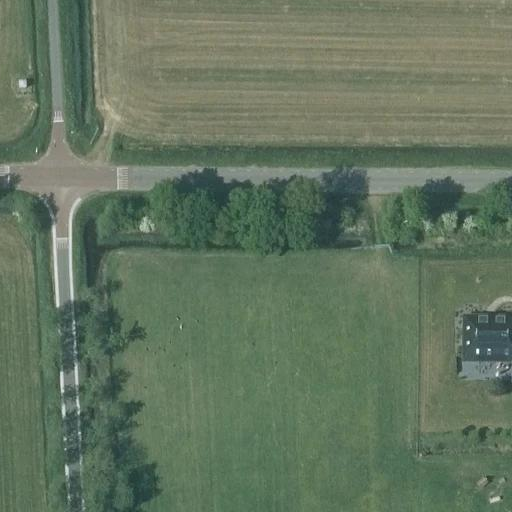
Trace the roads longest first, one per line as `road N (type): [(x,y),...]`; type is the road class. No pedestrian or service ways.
road 1 (tertiary): [(511,181),(59,179)]
road 2 (unclassified): [(77,511),(59,179)]
road 3 (unclassified): [(59,179),(50,0)]
